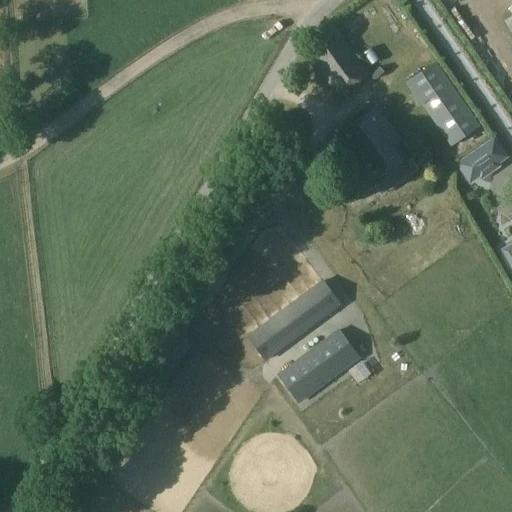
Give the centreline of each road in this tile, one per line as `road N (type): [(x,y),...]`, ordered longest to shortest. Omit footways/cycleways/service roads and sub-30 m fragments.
road 1 (unclassified): [(20,511),(277,73),(313,16),(333,0)]
road 2 (track): [(0,165),(184,37),(234,12),(281,8),(313,16)]
